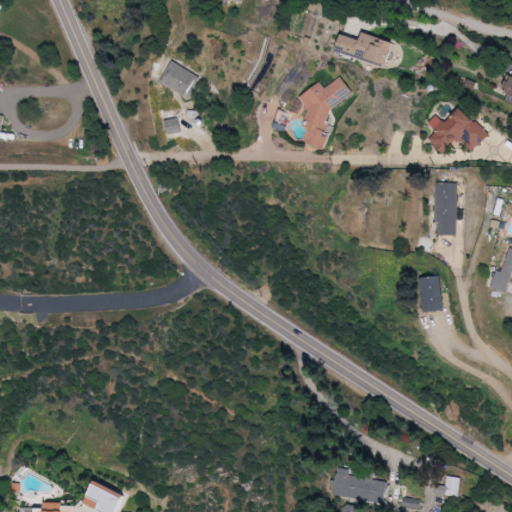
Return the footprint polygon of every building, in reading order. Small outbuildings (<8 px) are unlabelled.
[(339,48),(388,68),(398,42),(386,37),(385,39),(366,31),(363,40),(345,33),(339,48)] [(511,75),(509,74),(502,91),(511,95),(511,75)] [(306,141),(325,148),(328,139),(324,133),(333,107),(353,93),(342,77),(326,88),(322,82),(300,97),(310,110),(306,122),(310,128),(306,141)] [(447,123),(439,115),(430,123),(438,131),(431,139),(443,151),(457,137),(473,153),(491,135),(463,107),(447,123)] [(437,182),(436,223),(440,223),(439,235),(457,235),(458,182),(437,182)] [(465,200),(459,199),(457,219),(463,219),(465,200)] [(511,247),(505,271),(498,271),(494,288),(508,292),(511,276),(511,247)] [(444,276),(424,277),(426,311),(446,310),(444,276)] [(390,482),(351,475),(352,470),(339,468),(334,495),(386,503),(390,482)] [(460,497),(462,478),(448,476),(447,486),(437,485),(436,494),(460,497)] [(87,504),(103,511),(119,511),(127,497),(96,483),(87,504)] [(405,506),(421,510),(424,501),(407,497),(405,506)] [(78,511),(79,504),(44,503),(44,508),(27,507),(26,511),(78,511)]
